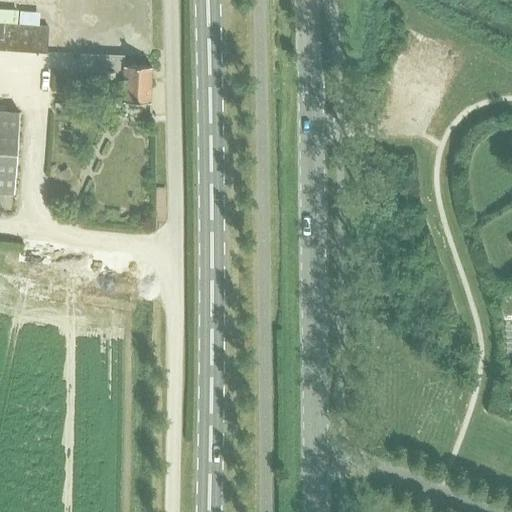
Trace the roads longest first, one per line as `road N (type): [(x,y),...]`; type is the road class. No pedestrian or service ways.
road 1 (secondary): [(209,0),(212,511)]
road 2 (unclassified): [(169,511),(168,0)]
road 3 (unclassified): [(315,511),(309,60)]
